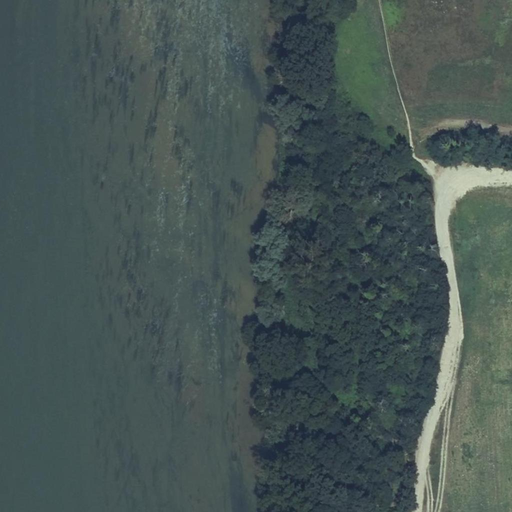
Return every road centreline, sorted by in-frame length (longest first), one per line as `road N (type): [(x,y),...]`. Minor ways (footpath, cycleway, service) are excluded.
road 1 (track): [(413,511),(452,304),(441,175)]
road 2 (track): [(441,175),(411,149),(369,0)]
